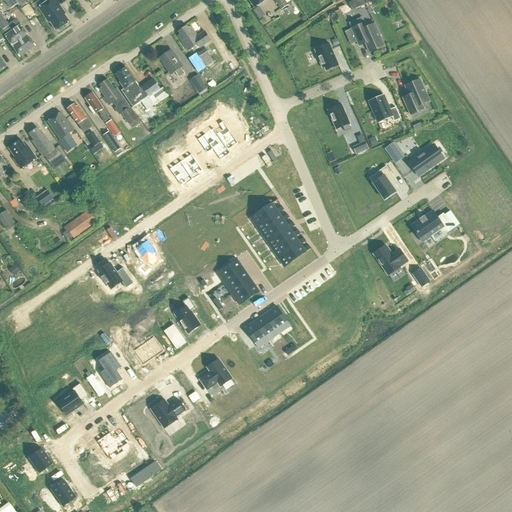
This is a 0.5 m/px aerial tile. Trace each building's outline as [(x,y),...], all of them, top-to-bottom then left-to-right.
[(4,0),(11,9),(24,1),(23,0),(4,0)] [(50,22),(57,31),(70,22),(65,15),(66,14),(60,6),(67,1),(65,0),(50,0),(39,9),(49,23),(50,22)] [(274,0),(282,10),(289,6),(284,0),(274,0)] [(352,10),(365,4),(363,0),(356,0),(349,3),(352,10)] [(24,2),(19,6),(24,14),(29,11),(24,2)] [(279,17),(282,20),(294,11),(290,6),(285,10),(286,12),(279,17)] [(259,7),(253,11),(260,19),(265,15),(259,7)] [(10,26),(1,13),(0,14),(0,28),(2,31),(10,26)] [(359,46),(365,44),(369,53),(385,47),(375,25),(367,28),(365,24),(351,29),(359,46)] [(20,57),(36,46),(35,46),(21,25),(5,36),(20,57)] [(178,35),(189,51),(198,45),(200,48),(211,40),(205,31),(197,36),(191,27),(189,28),(187,26),(179,31),(180,34),(178,35)] [(329,44),(315,51),(323,69),(324,68),(326,72),(339,66),(329,44)] [(206,48),(196,55),(201,62),(211,55),(206,48)] [(176,73),(179,79),(185,75),(182,69),(184,68),(172,50),(159,59),(171,76),(176,73)] [(196,55),(190,59),(198,71),(204,67),(201,62),(196,55)] [(229,65),(236,61),(232,55),(225,59),(229,65)] [(122,91),(133,108),(160,89),(154,80),(141,89),(136,82),(126,68),(116,75),(121,82),(119,82),(124,90),(122,91)] [(198,75),(190,81),(198,93),(207,88),(198,75)] [(100,90),(105,97),(104,98),(109,106),(114,102),(117,107),(125,101),(117,90),(115,91),(108,80),(101,85),(103,88),(100,90)] [(403,99),(410,116),(424,110),(422,105),(429,102),(420,80),(405,87),(409,96),(403,99)] [(99,112),(101,115),(100,116),(104,122),(110,119),(93,93),(85,98),(90,106),(89,108),(94,115),(99,112)] [(384,96),(369,102),(378,123),(392,117),(394,122),(401,119),(396,107),(390,110),(384,96)] [(125,103),(117,108),(115,110),(119,115),(121,114),(129,126),(138,120),(129,108),(125,103)] [(76,107),(74,104),(68,109),(78,124),(82,121),(86,126),(90,123),(78,106),(76,107)] [(341,105),(327,111),(336,130),(343,128),(345,133),(351,130),(349,125),(350,124),(341,105)] [(61,113),(48,122),(61,140),(61,139),(64,143),(62,144),(65,149),(67,153),(77,146),(74,142),(69,134),(75,130),(67,119),(66,120),(61,113)] [(116,127),(112,120),(106,124),(111,131),(116,127)] [(223,130),(217,134),(229,150),(238,144),(223,121),(219,124),(223,130)] [(58,147),(55,149),(46,137),(45,138),(38,128),(30,134),(34,141),(33,142),(44,158),(45,157),(50,163),(63,154),(58,147)] [(231,154),(229,150),(217,134),(214,129),(198,140),(207,154),(213,150),(221,161),(231,154)] [(104,134),(115,152),(121,148),(109,131),(104,134)] [(101,143),(94,133),(83,141),(94,156),(104,149),(100,143),(101,143)] [(14,159),(21,169),(36,159),(27,146),(25,147),(21,140),(9,149),(16,158),(14,159)] [(365,142),(353,148),(356,155),(369,149),(365,142)] [(391,144),(385,149),(395,163),(402,159),(391,144)] [(431,147),(409,162),(419,176),(440,161),(431,147)] [(191,154),(181,162),(193,180),(199,175),(198,174),(203,171),(191,154)] [(0,176),(7,171),(10,175),(14,172),(10,166),(8,167),(0,155),(0,176)] [(193,180),(181,162),(170,169),(181,186),(185,183),(186,184),(193,180)] [(386,167),(370,178),(385,200),(396,192),(388,182),(394,178),(386,167)] [(167,198),(159,186),(164,183),(156,172),(151,176),(155,181),(142,190),(154,207),(167,198)] [(79,180),(75,175),(69,179),(73,184),(79,180)] [(58,181),(63,188),(68,185),(63,178),(58,181)] [(47,191),(36,198),(42,207),(53,199),(47,191)] [(272,204),(251,218),(257,226),(277,212),(279,214),(284,210),(282,206),(276,210),(272,204)] [(64,228),(72,239),(98,221),(90,210),(64,228)] [(7,212),(0,216),(0,221),(8,233),(17,227),(7,212)] [(277,212),(257,226),(262,234),(283,220),(284,221),(290,218),(287,214),(282,218),(279,214),(277,212)] [(412,226),(422,242),(443,227),(447,233),(454,229),(443,214),(438,218),(433,212),(412,226)] [(283,220),(262,234),(268,242),(288,228),(290,229),(295,226),(293,222),(287,226),(284,221),(283,220)] [(105,225),(74,242),(81,255),(112,238),(105,225)] [(288,228),(268,242),(273,250),(294,235),(295,237),(300,233),(298,230),(293,234),(290,229),(288,228)] [(294,235),(273,250),(278,258),(299,243),(300,245),(306,241),(304,238),(298,242),(295,237),(294,235)] [(148,241),(136,249),(143,258),(146,261),(140,269),(146,274),(152,266),(158,262),(155,250),(148,241)] [(299,243),(278,258),(285,267),(306,253),(311,249),(309,246),(303,249),(300,245),(299,243)] [(383,244),(371,252),(387,274),(398,266),(398,265),(406,259),(398,248),(390,254),(383,244)] [(237,260),(218,273),(225,284),(244,271),(237,260)] [(166,272),(171,269),(168,264),(163,267),(166,272)] [(106,284),(107,283),(111,289),(122,282),(126,288),(134,283),(123,268),(117,273),(111,265),(107,268),(106,266),(99,271),(103,277),(102,278),(106,284)] [(421,269),(413,274),(422,288),(430,282),(421,269)] [(207,270),(196,277),(200,282),(204,287),(207,285),(204,280),(210,276),(207,270)] [(244,271),(225,284),(233,294),(251,281),(244,271)] [(251,281),(233,294),(240,305),(259,292),(251,281)] [(407,290),(404,293),(406,296),(409,294),(410,294),(415,290),(412,286),(407,290)] [(78,291),(59,305),(68,318),(88,305),(78,291)] [(186,307),(175,314),(189,334),(200,326),(191,311),(195,308),(189,298),(183,302),(186,307)] [(277,307),(266,314),(279,333),(290,326),(277,307)] [(43,318),(17,336),(27,351),(53,333),(54,335),(62,329),(52,314),(44,319),(43,318)] [(266,314),(256,321),(269,340),(279,333),(266,314)] [(256,321),(245,329),(258,348),(269,340),(256,321)] [(134,350),(133,351),(134,352),(143,364),(143,365),(144,365),(163,352),(163,351),(154,338),(154,337),(153,338),(134,351),(134,350)] [(111,352),(98,361),(104,370),(99,373),(110,389),(123,380),(117,371),(122,367),(111,352)] [(80,363),(75,356),(71,358),(76,366),(80,363)] [(211,373),(200,380),(207,390),(218,383),(221,387),(232,379),(219,360),(207,368),(211,373)] [(74,392),(58,403),(67,415),(84,404),(81,400),(88,395),(80,384),(72,389),(74,392)] [(195,392),(190,396),(194,403),(200,399),(195,392)] [(213,396),(202,404),(215,422),(226,414),(213,396)] [(0,412),(1,414),(14,406),(10,400),(0,405),(0,412)] [(165,400),(151,409),(164,429),(178,419),(177,417),(186,410),(178,400),(169,406),(165,400)] [(124,452),(122,448),(131,442),(123,431),(114,438),(111,432),(97,442),(110,461),(124,452)] [(41,448),(27,458),(38,473),(51,464),(41,448)] [(156,462),(139,473),(145,482),(161,470),(156,462)] [(63,480),(50,489),(61,506),(75,497),(63,480)] [(14,511),(8,503),(2,508),(4,511),(14,511)]
